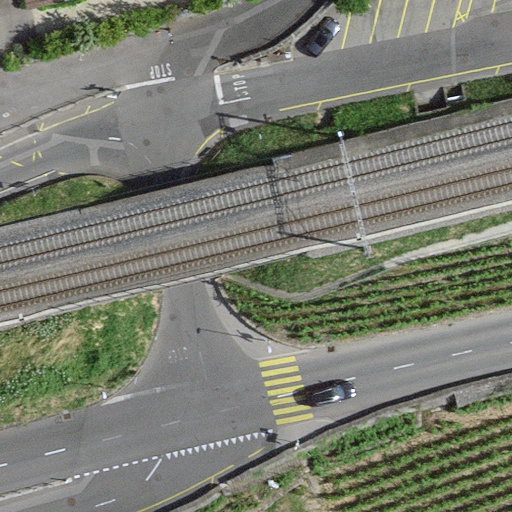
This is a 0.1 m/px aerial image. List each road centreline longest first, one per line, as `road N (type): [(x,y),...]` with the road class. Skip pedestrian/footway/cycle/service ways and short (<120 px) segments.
road 1 (residential): [(133,126),(511,43)]
road 2 (tertiary): [(511,344),(215,411)]
road 3 (unclassified): [(133,126),(159,187),(215,411)]
road 4 (tertiary): [(0,466),(215,411)]
road 5 (residential): [(294,0),(193,64),(133,126)]
road 6 (tertiary): [(215,411),(144,483),(74,511)]
road 7 (residential): [(0,182),(133,126)]
